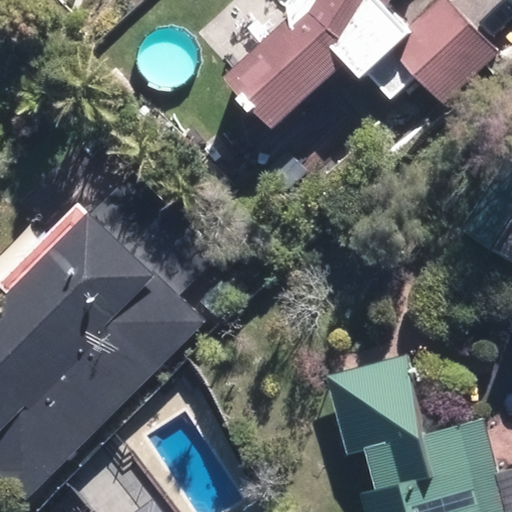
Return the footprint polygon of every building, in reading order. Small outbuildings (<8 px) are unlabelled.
[(316,71),(371,124),(395,98),(386,90),(411,65),(442,100),(497,48),(452,0),(422,0),(401,18),(383,0),(280,0),(280,2),(216,62),(265,116),(316,71)] [(511,155),(504,150),(459,221),(511,255),(511,257),(503,271),(511,277),(511,155)] [(233,234),(141,152),(91,202),(85,194),(78,201),(73,195),(0,268),(0,468),(22,490),(202,312),(181,292),(233,234)] [(419,418),(404,349),(323,369),(341,447),(359,443),(368,476),(353,480),(361,511),(493,511),(493,509),(505,506),(479,402),(419,418)] [(163,511),(148,490),(117,511),(163,511)]
